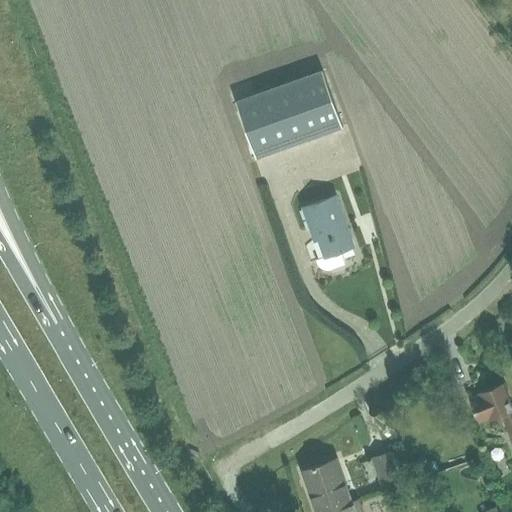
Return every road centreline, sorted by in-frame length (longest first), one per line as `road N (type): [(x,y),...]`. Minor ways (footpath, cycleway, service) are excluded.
road 1 (unclassified): [(246,511),(224,469),(477,308),(511,264)]
road 2 (primary): [(170,511),(57,324)]
road 3 (primary): [(0,330),(108,511)]
road 4 (primary): [(57,324),(0,193)]
